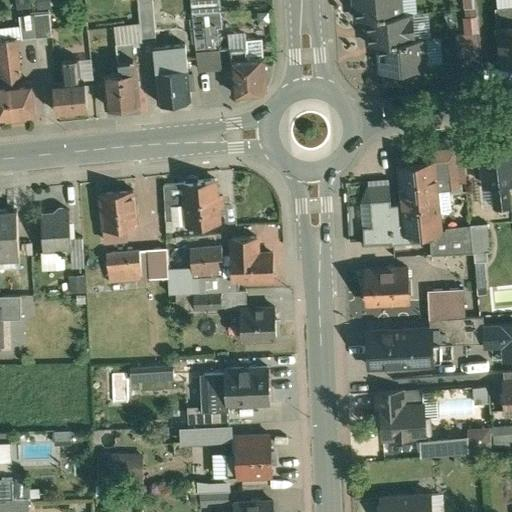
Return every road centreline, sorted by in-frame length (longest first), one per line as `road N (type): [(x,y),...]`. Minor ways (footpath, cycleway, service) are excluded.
road 1 (tertiary): [(318,298),(329,511)]
road 2 (unclassified): [(511,106),(354,122)]
road 3 (tertiary): [(145,146),(0,159)]
road 4 (tertiary): [(290,170),(318,298)]
road 5 (tertiary): [(318,298),(329,169)]
road 6 (tertiary): [(264,121),(166,135),(145,146)]
road 7 (tertiary): [(145,146),(267,148)]
